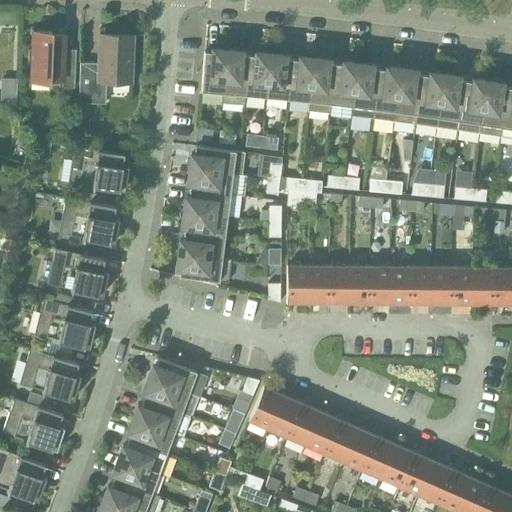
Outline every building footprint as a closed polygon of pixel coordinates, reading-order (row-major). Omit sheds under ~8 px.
[(74,87),(76,57),(64,57),(65,34),(51,34),(51,31),(33,31),(32,49),(29,49),(28,62),(31,62),(31,80),(49,81),(49,79),(62,79),(62,87),(74,87)] [(131,82),(133,34),(100,33),(99,62),(80,62),(78,102),(105,103),(106,81),(131,82)] [(223,92),(226,49),(212,48),(212,51),(204,51),(200,91),(223,92)] [(243,104),(244,94),(248,54),(240,54),(240,50),(226,49),(223,92),(222,102),(243,104)] [(266,96),(270,53),(256,52),(256,55),(248,54),(244,94),(266,96)] [(287,98),(291,58),(283,58),(284,55),(270,53),(266,96),(287,98)] [(309,101),(313,58),(299,56),(299,59),(291,58),(287,98),(309,101)] [(329,112),(335,63),(327,62),(327,59),(313,58),(309,101),(308,110),(329,112)] [(350,115),(351,115),(357,62),(343,61),(343,64),(335,63),(329,112),(330,112),(330,114),(350,117),(350,115)] [(372,117),(378,68),(370,67),(371,64),(357,62),(351,115),(372,117)] [(393,120),(400,68),(386,66),(386,69),(378,68),(372,117),(393,120)] [(415,123),(421,74),(413,73),(414,70),(400,68),(393,120),(415,123)] [(436,126),(444,74),(430,72),(429,75),(421,74),(415,123),(436,126)] [(457,129),(465,80),(457,79),(457,76),(444,74),(436,126),(457,129)] [(478,133),(487,80),(473,78),(472,81),(465,80),(457,129),(478,133)] [(500,136),(508,87),(500,85),(500,82),(487,80),(478,133),(500,136)] [(500,136),(511,137),(511,87),(508,87),(500,136)] [(211,141),(213,129),(196,127),(195,139),(211,141)] [(234,144),(236,132),(220,130),(218,142),(234,144)] [(260,147),(262,135),(246,133),(245,145),(260,147)] [(276,149),(278,137),(262,135),(260,147),(276,149)] [(124,189),(126,175),(121,174),(124,153),(73,145),(73,147),(74,147),(72,159),(77,160),(73,182),(124,189)] [(232,172),(232,173),(241,174),(244,151),(195,145),(194,153),(191,153),(189,167),(232,172)] [(279,178),(281,162),(269,161),(267,177),(279,178)] [(229,194),(232,173),(232,172),(189,167),(187,181),(190,181),(189,189),(229,194)] [(342,188),(343,176),(327,174),(326,186),(342,188)] [(343,176),(342,188),(358,189),(359,177),(343,176)] [(279,178),(267,177),(265,193),(277,194),(279,178)] [(300,190),(301,178),(285,177),(284,189),(288,189),(300,190)] [(301,178),(300,190),(316,192),(317,180),(301,178)] [(384,192),(386,180),(370,178),(369,190),(384,192)] [(386,180),(384,192),(400,193),(401,181),(386,180)] [(427,196),(428,183),(412,182),(411,194),(427,196)] [(428,183),(427,196),(443,197),(444,185),(428,183)] [(469,200),(470,187),(454,186),(453,198),(469,200)] [(470,187),(469,200),(485,201),(486,189),(470,187)] [(183,210),(226,215),(229,194),(189,189),(188,196),(185,196),(183,210)] [(299,202),(300,190),(288,189),(286,205),(299,206),(299,202)] [(300,190),(299,202),(315,204),(316,192),(300,190)] [(511,203),(511,196),(511,191),(497,190),(495,202),(511,203)] [(340,204),(341,194),(329,193),(328,203),(340,204)] [(369,206),(370,197),(358,195),(357,205),(369,206)] [(18,196),(13,223),(24,225),(30,198),(18,196)] [(114,242),(117,227),(111,226),(115,206),(64,196),(64,198),(65,198),(63,210),(68,211),(64,233),(114,242)] [(381,208),(382,198),(370,197),(369,206),(381,208)] [(410,210),(411,200),(399,199),(398,209),(410,210)] [(422,211),(423,201),(411,200),(410,210),(422,211)] [(451,214),(452,204),(440,203),(440,213),(451,214)] [(280,220),(281,205),(268,204),(268,220),(280,220)] [(463,215),(464,205),(452,204),(451,214),(463,215)] [(492,218),(493,208),(481,207),(480,217),(492,218)] [(504,219),(505,209),(493,208),(492,218),(504,219)] [(184,232),(224,237),(226,215),(183,210),(182,223),(185,224),(184,232)] [(280,220),(268,220),(268,236),(280,236),(280,220)] [(221,258),(221,257),(224,237),(184,232),(183,239),(180,239),(178,253),(221,258)] [(102,295),(105,280),(100,279),(104,258),(54,247),(54,249),(55,249),(52,261),(57,262),(52,284),(102,295)] [(280,264),(280,248),(268,248),(268,264),(280,264)] [(176,266),(179,267),(178,275),(228,281),(231,258),(221,257),(221,258),(178,253),(176,266)] [(307,301),(307,264),(286,264),(286,301),(307,301)] [(307,264),(307,301),(327,301),(328,264),(307,264)] [(348,302),(348,264),(328,264),(327,301),(348,302)] [(348,264),(348,302),(368,302),(369,265),(348,264)] [(389,302),(389,265),(369,265),(368,302),(389,302)] [(389,265),(389,302),(409,302),(410,265),(389,265)] [(430,302),(430,265),(410,265),(409,302),(430,302)] [(430,265),(430,302),(450,303),(451,265),(430,265)] [(471,303),(471,266),(451,265),(450,303),(471,303)] [(471,266),(471,303),(491,303),(492,266),(471,266)] [(511,303),(511,294),(511,266),(492,266),(491,303),(511,303)] [(280,302),(280,282),(267,282),(267,299),(280,302)] [(89,347),(92,332),(87,331),(92,310),(42,298),(42,299),(43,299),(40,311),(44,313),(39,334),(89,347)] [(73,398),(77,384),(72,382),(78,362),(29,348),(28,349),(29,349),(25,361),(30,363),(24,384),(73,398)] [(147,376),(197,395),(205,374),(158,357),(155,365),(152,363),(147,376)] [(197,395),(148,376),(143,390),(146,391),(143,398),(189,415),(197,395)] [(251,396),(259,379),(246,376),(240,391),(251,396)] [(267,428),(282,394),(263,385),(248,419),(267,428)] [(282,394),(267,428),(286,436),(301,402),(282,394)] [(56,449),(61,435),(55,433),(62,413),(13,397),(13,398),(14,398),(10,411),(14,412),(7,433),(56,449)] [(189,415),(143,398),(140,405),(137,404),(132,417),(173,432),(173,433),(182,436),(189,415)] [(305,444),(319,410),(301,402),(286,436),(305,444)] [(319,410),(305,444),(323,452),(338,418),(319,410)] [(241,418),(230,413),(224,428),(235,433),(241,418)] [(173,432),(132,417),(128,430),(130,431),(128,438),(165,453),(173,433),(173,432)] [(342,460),(357,427),(338,418),(323,452),(342,460)] [(357,427),(342,460),(361,469),(376,435),(357,427)] [(217,443),(229,447),(235,433),(224,428),(217,443)] [(380,477),(395,443),(376,435),(361,469),(380,477)] [(165,453),(128,438),(125,446),(122,445),(117,457),(158,473),(165,453)] [(395,443),(380,477),(398,485),(413,451),(395,443)] [(0,485),(37,500),(42,485),(37,484),(44,464),(0,447),(0,485)] [(413,451),(398,485),(417,493),(432,459),(413,451)] [(231,460),(219,456),(214,471),(225,475),(231,460)] [(158,473),(117,457),(112,471),(115,472),(113,479),(150,493),(150,492),(158,473)] [(432,459),(417,493),(436,502),(451,468),(432,459)] [(243,484),(247,473),(233,467),(229,479),(240,483),(243,484)] [(455,510),(470,476),(451,468),(436,502),(455,510)] [(208,486),(220,490),(225,475),(214,471),(208,486)] [(247,473),(243,484),(256,489),(259,490),(263,478),(247,473)] [(276,490),(280,480),(268,476),(265,485),(276,490)] [(470,476),(455,510),(459,511),(476,511),(488,484),(470,476)] [(150,493),(113,479),(110,486),(107,485),(102,498),(140,511),(153,511),(159,496),(150,492),(150,493)] [(256,489),(243,484),(240,483),(236,494),(251,500),(256,489)] [(498,511),(507,492),(488,484),(476,511),(498,511)] [(303,500),(307,490),(295,486),(292,496),(303,500)] [(270,494),(259,490),(256,489),(251,500),(266,505),(270,494)] [(307,490),(303,500),(315,504),(318,495),(307,490)] [(511,511),(511,494),(507,492),(498,511),(511,511)] [(204,511),(210,498),(199,494),(193,509),(201,511),(204,511)] [(140,511),(102,498),(97,511),(99,511),(140,511)] [(283,511),(293,511),(296,504),(281,498),(277,510),(283,511)] [(336,511),(342,511),(345,505),(334,500),(330,510),(336,511)]
